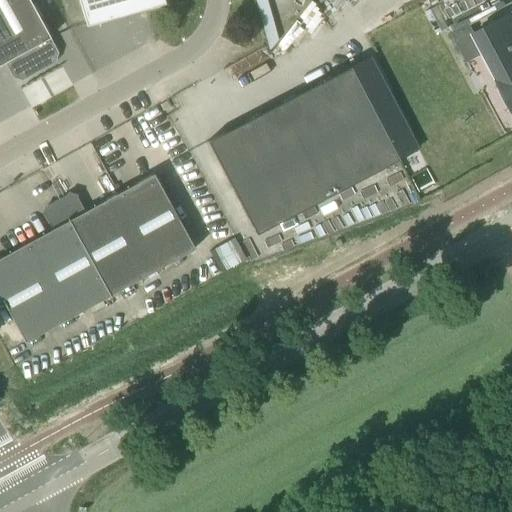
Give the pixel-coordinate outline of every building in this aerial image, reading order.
[(58,52),(29,0),(0,0),(0,64),(4,62),(12,77),(22,80),(55,62),(58,52)] [(78,0),(86,26),(145,10),(165,4),(163,0),(78,0)] [(511,46),(498,20),(474,33),(484,52),(511,105),(511,46)] [(469,24),(452,33),(467,61),(484,52),(474,33),(469,24)] [(400,159),(419,149),(408,129),(370,55),(207,140),(256,234),(400,159)] [(57,199),(110,295),(195,248),(153,173),(85,211),(77,196),(68,194),(57,199)] [(110,295),(57,199),(47,205),(44,214),(52,229),(0,257),(0,296),(25,341),(110,295)]
